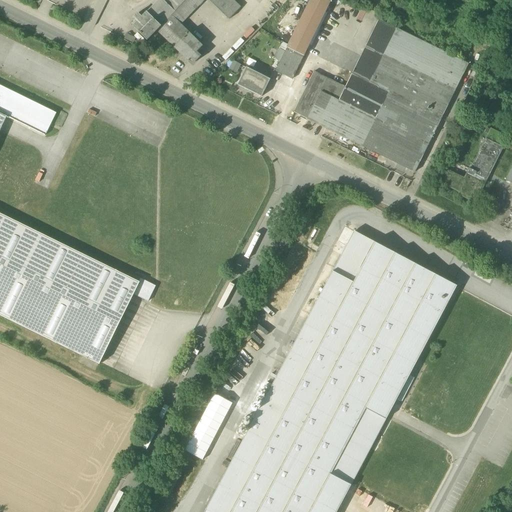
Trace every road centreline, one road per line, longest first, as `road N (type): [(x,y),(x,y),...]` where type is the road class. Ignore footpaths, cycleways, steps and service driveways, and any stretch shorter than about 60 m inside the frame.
road 1 (residential): [(119,511),(305,157)]
road 2 (residential): [(305,157),(75,45)]
road 3 (residential): [(511,260),(305,157)]
